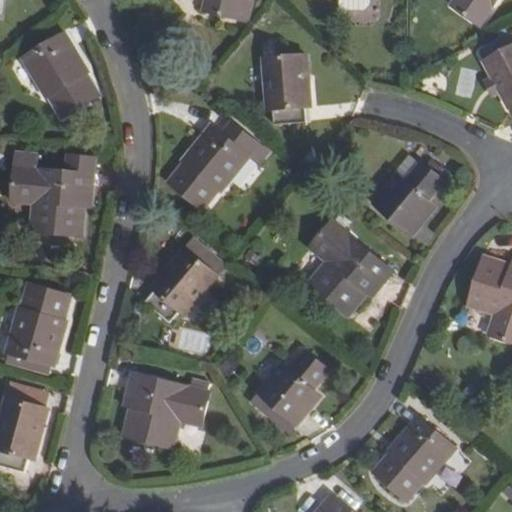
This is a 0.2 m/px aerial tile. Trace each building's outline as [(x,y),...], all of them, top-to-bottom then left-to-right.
[(214,0),(207,0),(204,13),(211,15),(214,0)] [(214,0),(211,15),(249,22),(254,1),(248,0),(214,0)] [(372,0),(342,0),(342,10),(367,11),(373,5),(372,0)] [(465,0),(457,0),(453,7),(459,11),(465,0)] [(465,0),(459,11),(481,26),(500,0),(465,0)] [(66,120),(101,97),(87,76),(83,69),(87,67),(65,33),(23,59),(49,99),(52,98),(66,120)] [(282,58),(281,43),(264,44),(269,111),(274,111),(275,125),(308,123),(307,107),(313,107),(308,56),(282,58)] [(511,48),(486,63),(494,77),(504,94),(511,108),(511,48)] [(87,67),(83,69),(87,76),(91,73),(87,67)] [(504,94),(494,77),(483,83),(492,100),(504,94)] [(221,134),(213,126),(188,156),(192,159),(187,166),(170,185),(203,212),(219,192),(221,194),(251,158),(250,156),(260,145),(231,122),(221,134)] [(38,155),(17,153),(13,196),(37,199),(36,205),(34,232),(84,237),(87,208),(88,195),(94,195),(96,175),(37,169),(38,155)] [(192,159),(188,156),(183,162),(187,166),(192,159)] [(438,209),(430,201),(447,181),(424,162),(407,181),(400,175),(375,204),(413,237),(438,209)] [(37,199),(13,196),(13,203),(36,205),(37,199)] [(311,285),(349,317),(367,295),(377,284),(382,288),(395,273),(334,221),(315,242),(334,258),(329,264),(311,285)] [(227,266),(195,239),(153,288),(157,291),(147,303),(172,326),(183,313),(186,316),(227,266)] [(315,242),(311,248),(329,264),(334,258),(315,242)] [(485,257),(470,305),(487,311),(503,316),(495,339),(511,344),(511,266),(485,257)] [(7,353),(55,367),(67,329),(63,327),(65,320),(72,296),(31,284),(24,309),(20,308),(7,353)] [(382,288),(377,284),(367,295),(372,299),(382,288)] [(503,316),(487,311),(480,334),(495,339),(503,316)] [(285,365),(252,403),(266,415),(274,405),(299,425),(323,397),(316,390),(332,371),(308,351),(292,371),(285,365)] [(130,394),(136,396),(132,410),(125,438),(174,450),(180,422),(182,415),(206,421),(213,393),(135,374),(130,394)] [(136,396),(130,394),(126,409),(132,410),(136,396)] [(50,410),(8,399),(0,430),(0,466),(27,473),(31,458),(36,459),(50,410)] [(274,405),(266,415),(290,436),(299,425),(274,405)] [(182,415),(180,422),(204,428),(206,421),(182,415)] [(457,449),(419,417),(394,446),(398,449),(392,455),(375,475),(407,503),(425,482),(427,484),(457,449)] [(394,446),(389,452),(392,455),(398,449),(394,446)] [(353,511),(333,495),(321,509),(323,511),(353,511)]
